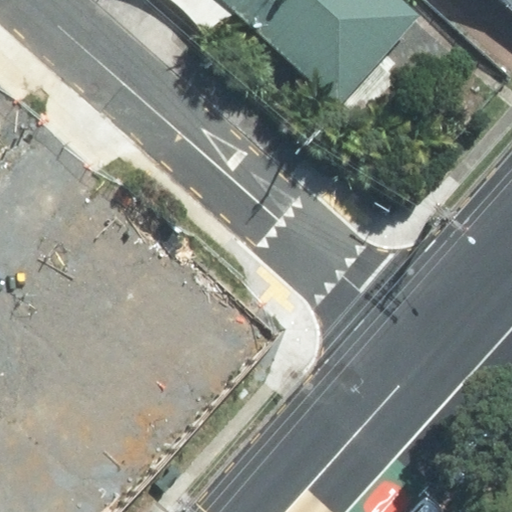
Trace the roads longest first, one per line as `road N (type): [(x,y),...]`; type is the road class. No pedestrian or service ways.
road 1 (residential): [(31,0),(426,351)]
road 2 (secondary): [(282,511),(426,351)]
road 3 (secondary): [(426,351),(511,256)]
